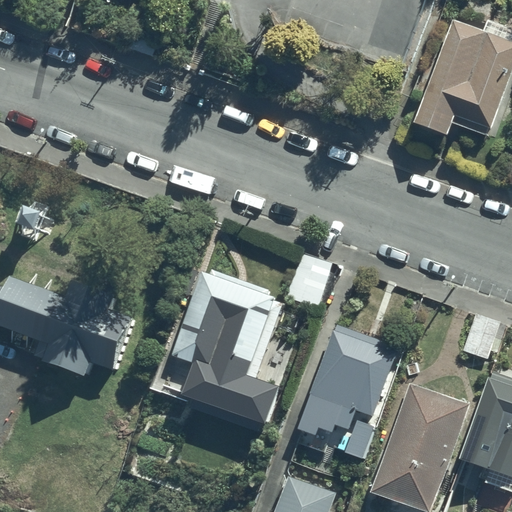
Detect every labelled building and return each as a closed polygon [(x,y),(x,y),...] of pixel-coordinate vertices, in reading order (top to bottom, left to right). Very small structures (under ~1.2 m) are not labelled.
[(511,82),(511,41),(454,20),(415,124),(451,138),(455,127),(491,140),(511,82)] [(318,309),(335,262),(303,251),(287,298),(318,309)] [(274,288),(216,268),(214,273),(204,270),(183,329),(177,327),(165,361),(254,392),(286,302),(276,298),(278,294),(272,292),(274,288)] [(118,370),(136,314),(114,306),(119,290),(76,276),(71,292),(14,273),(9,287),(0,283),(0,310),(1,311),(0,314),(0,323),(43,338),(37,356),(90,374),(94,362),(118,370)] [(490,359),(503,320),(478,312),(465,351),(490,359)] [(339,329),(336,328),(302,427),(305,428),(300,443),(327,452),(330,445),(367,458),(379,424),(375,423),(400,351),(398,350),(400,343),(341,323),(339,329)] [(494,377),(492,376),(472,437),(499,446),(488,478),(511,486),(511,375),(496,370),(494,377)] [(472,402),(412,382),(375,490),(434,511),(472,402)] [(457,511),(463,511),(483,468),(467,462),(452,496),(456,498),(451,509),(457,511)] [(332,511),(340,491),(292,474),(278,511),(332,511)]
